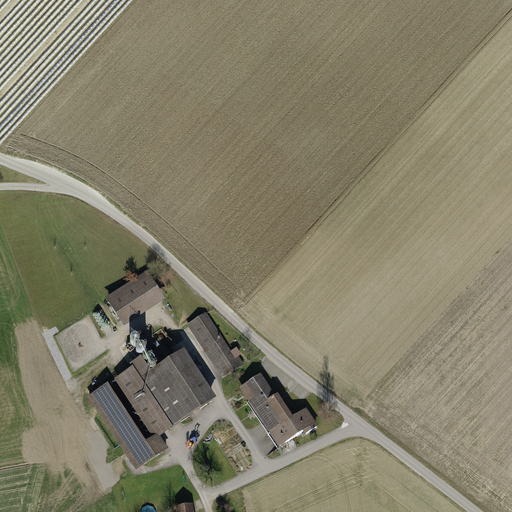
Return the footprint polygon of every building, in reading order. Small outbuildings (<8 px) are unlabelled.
[(109,302),(122,321),(161,296),(148,277),(109,302)] [(206,315),(190,325),(224,377),(240,367),(206,315)] [(140,381),(139,382),(170,428),(171,429),(212,402),(190,369),(192,367),(189,363),(187,364),(181,355),(140,381)] [(158,436),(170,428),(139,382),(140,381),(133,370),(116,381),(154,439),(158,436)] [(260,377),(248,385),(254,394),(249,398),(272,433),(293,420),(277,396),(275,398),(260,377)] [(90,398),(137,469),(167,449),(158,436),(154,439),(146,445),(108,387),(90,398)] [(293,420),(272,433),(271,434),(276,441),(280,439),(283,439),(286,443),(305,431),(307,434),(317,427),(306,411),(293,420)]
